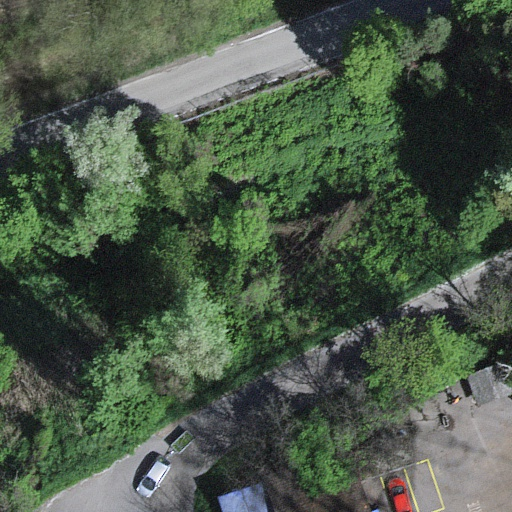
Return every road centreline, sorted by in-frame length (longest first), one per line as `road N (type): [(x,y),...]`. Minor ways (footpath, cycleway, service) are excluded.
road 1 (unclassified): [(438,0),(0,161)]
road 2 (track): [(162,511),(169,469),(198,435),(511,276)]
